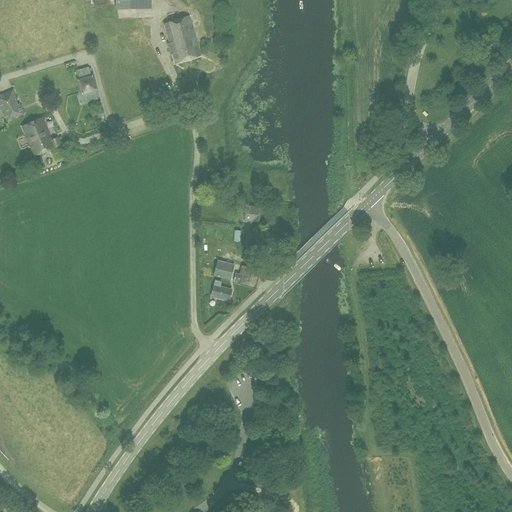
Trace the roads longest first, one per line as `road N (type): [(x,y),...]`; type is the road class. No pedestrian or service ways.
road 1 (tertiary): [(92,511),(211,355),(367,202)]
road 2 (unclassified): [(511,476),(400,245),(367,202)]
road 3 (unclassified): [(434,139),(413,118),(407,96),(417,54),(446,0)]
road 4 (unclassified): [(197,511),(236,465),(243,381)]
